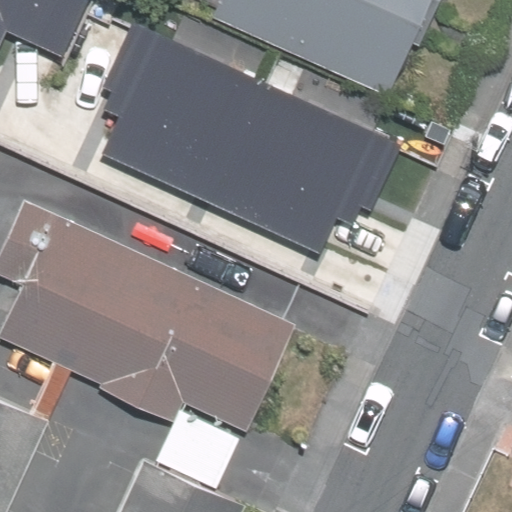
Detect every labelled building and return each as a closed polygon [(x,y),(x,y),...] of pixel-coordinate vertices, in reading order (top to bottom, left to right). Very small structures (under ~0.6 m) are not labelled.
[(0,0),(0,109),(47,3),(39,0),(0,0)] [(428,0),(200,0),(192,19),(385,101),(428,0)] [(307,162),(290,155),(305,124),(204,77),(187,113),(154,97),(131,147),(164,163),(152,189),(253,236),(272,195),(288,202),(307,162)] [(295,326),(24,202),(0,254),(0,276),(21,287),(0,333),(0,339),(101,386),(100,389),(174,423),(179,411),(184,414),(187,406),(246,433),(295,326)] [(8,511),(49,423),(0,399),(0,511),(8,511)] [(179,411),(174,423),(166,440),(156,462),(216,490),(227,468),(240,439),(184,414),(179,411)] [(244,511),(247,507),(144,460),(120,511),(244,511)]
